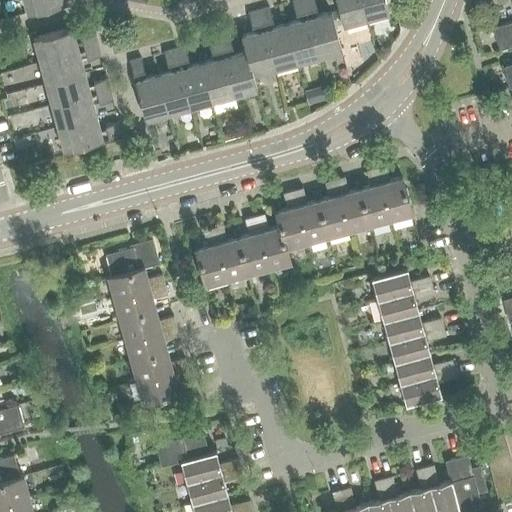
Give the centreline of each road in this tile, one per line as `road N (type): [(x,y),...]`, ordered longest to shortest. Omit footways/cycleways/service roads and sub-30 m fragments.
road 1 (residential): [(502,396),(491,406),(285,463),(258,368),(235,374),(224,334),(200,341)]
road 2 (tertiary): [(5,229),(104,212),(282,163),(347,140),(386,112)]
road 3 (tertiary): [(367,93),(283,142),(5,229)]
road 4 (residential): [(502,396),(438,169),(386,112)]
road 5 (tertiary): [(386,112),(427,63),(446,0)]
